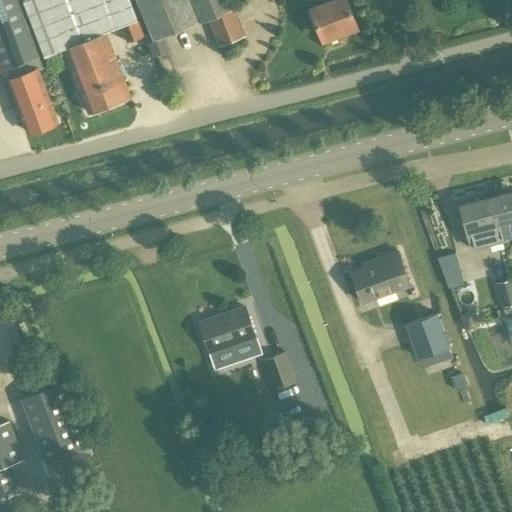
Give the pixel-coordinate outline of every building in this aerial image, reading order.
[(14,64),(37,55),(27,28),(16,0),(0,0),(0,70),(5,69),(14,65),(14,64)] [(108,27),(109,29),(136,19),(129,0),(24,0),(44,51),(108,27)] [(219,46),(245,35),(234,8),(236,7),(232,0),(137,0),(153,39),(199,21),(200,22),(208,19),(219,46)] [(322,41),(356,28),(345,0),(324,0),(326,3),(310,9),(322,41)] [(126,43),(142,37),(137,21),(120,27),(126,43)] [(108,27),(44,51),(46,55),(63,48),(88,114),(131,98),(105,31),(109,29),(108,27)] [(153,55),(167,51),(163,39),(149,43),(153,55)] [(42,66),(37,55),(14,64),(14,65),(5,69),(28,132),(33,130),(35,130),(39,131),(49,128),(51,124),(56,122),(57,122),(38,69),(42,68),(42,66)] [(511,192),(475,202),(460,206),(464,220),(461,221),(463,228),(466,228),(471,247),(511,236),(511,192)] [(363,301),(408,284),(397,252),(383,257),(385,261),(353,273),(363,301)] [(511,304),(511,278),(497,282),(503,307),(511,304)] [(511,304),(503,307),(505,314),(511,312),(511,304)] [(209,353),(254,336),(244,307),(199,323),(209,353)] [(463,316),(467,327),(478,324),(475,312),(463,316)] [(418,358),(448,347),(436,313),(406,325),(418,358)] [(272,389),(295,381),(285,351),(262,359),(272,389)] [(55,371),(51,359),(31,367),(35,378),(55,371)] [(462,374),(451,378),(456,391),(467,387),(462,374)] [(43,461),(90,444),(66,378),(19,396),(43,461)] [(250,417),(243,399),(228,405),(234,423),(250,417)] [(0,422),(0,463),(21,456),(7,419),(0,422)] [(0,511),(23,511),(5,465),(0,467),(0,511)]
